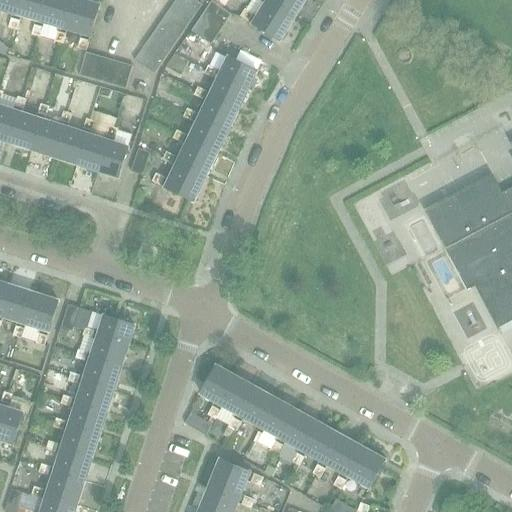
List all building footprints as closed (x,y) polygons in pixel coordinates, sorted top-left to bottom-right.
[(0,0),(0,8),(12,13),(8,27),(17,29),(21,15),(25,0),(0,0)] [(25,0),(21,15),(35,19),(31,34),(40,36),(44,22),(50,0),(25,0)] [(50,0),(44,22),(40,36),(54,40),(63,43),(67,29),(75,0),(50,0)] [(79,0),(75,0),(67,29),(81,33),(77,47),(86,50),(99,6),(79,0)] [(195,0),(175,0),(175,1),(195,14),(202,4),(195,0)] [(212,0),(205,10),(224,24),(232,14),(212,0)] [(245,8),(240,16),(253,24),(280,41),(293,20),(266,3),(260,0),(252,0),(247,9),(245,8)] [(260,0),(266,3),(293,20),(305,0),(260,0)] [(175,1),(169,11),(188,24),(195,14),(175,1)] [(205,10),(198,21),(217,34),(224,24),(205,10)] [(169,11),(162,21),(181,34),(188,24),(169,11)] [(162,21),(155,30),(174,44),(181,34),(162,21)] [(217,34),(198,21),(191,31),(210,44),(217,34)] [(155,30),(148,40),(167,54),(174,44),(155,30)] [(0,40),(0,52),(6,54),(9,43),(0,40)] [(148,40),(141,50),(160,64),(167,54),(148,40)] [(160,64),(141,50),(134,60),(154,74),(160,64)] [(208,65),(204,73),(218,80),(246,94),(257,71),(235,60),(229,57),(217,51),(210,66),(208,65)] [(79,75),(91,78),(97,55),(86,52),(79,75)] [(97,55),(91,78),(102,81),(109,59),(97,55)] [(109,59),(102,81),(114,85),(120,62),(109,59)] [(120,62),(114,85),(125,88),(132,66),(120,62)] [(194,95),(207,101),(236,115),(246,94),(218,80),(211,93),(198,87),(194,95)] [(142,93),(144,86),(137,84),(135,91),(142,93)] [(0,139),(3,140),(13,110),(16,98),(3,94),(3,92),(0,90),(0,139)] [(16,98),(13,110),(3,140),(26,148),(35,117),(21,113),(26,99),(17,96),(16,98)] [(183,116),(197,122),(225,136),(236,115),(207,101),(201,114),(187,108),(183,116)] [(40,103),(35,117),(26,148),(49,155),(59,125),(45,120),(49,106),(40,103)] [(59,125),(49,155),(72,162),(82,132),(67,127),(72,114),(63,111),(59,125)] [(82,132),(72,162),(95,170),(104,139),(109,126),(113,127),(116,119),(93,111),(90,120),(86,118),(82,132)] [(173,137),(186,144),(215,158),(225,136),(197,122),(190,136),(177,130),(173,137)] [(104,139),(95,170),(118,177),(128,147),(132,135),(117,130),(118,128),(113,127),(109,126),(104,139)] [(162,159),(176,165),(205,179),(215,158),(186,144),(180,157),(166,151),(162,159)] [(511,146),(511,147),(511,187),(502,193),(491,173),(423,210),(466,290),(474,286),(497,328),(511,319),(511,146)] [(143,174),(150,152),(138,148),(131,171),(143,174)] [(205,179),(176,165),(169,179),(156,172),(152,181),(166,187),(194,201),(205,179)] [(0,325),(3,316),(12,286),(0,281),(0,325)] [(12,286),(3,316),(17,321),(13,335),(21,338),(35,293),(12,286)] [(35,293),(21,338),(44,345),(49,331),(49,332),(59,301),(35,293)] [(73,331),(80,308),(68,304),(61,327),(73,331)] [(85,326),(83,335),(127,349),(134,325),(104,315),(99,331),(85,326)] [(83,335),(78,349),(75,358),(89,362),(120,372),(127,349),(83,335)] [(68,381),(82,385),(112,394),(120,372),(89,362),(85,377),(71,372),(68,381)] [(216,418),(223,406),(238,378),(216,366),(201,393),(215,401),(207,414),(215,418),(216,418)] [(223,406),(216,418),(229,425),(228,426),(236,430),(244,417),(259,390),(238,378),(223,406)] [(61,404),(74,408),(105,417),(112,394),(82,385),(77,400),(63,395),(61,404)] [(259,390),(244,417),(257,425),(250,437),(258,442),(265,429),(280,401),(259,390)] [(0,403),(0,438),(14,443),(23,413),(8,408),(12,395),(4,392),(0,403)] [(265,429),(258,442),(270,449),(278,453),(286,440),(301,413),(280,401),(265,429)] [(53,426),(67,431),(98,440),(105,417),(74,408),(70,422),(56,418),(53,426)] [(205,434),(211,424),(190,412),(184,423),(205,434)] [(278,453),(277,455),(291,463),(292,461),(299,465),(306,452),(322,424),(301,413),(286,440),(278,453)] [(322,424),(306,452),(319,460),(312,472),(320,477),(327,464),(342,436),(322,424)] [(46,449),(60,454),(90,463),(98,440),(67,431),(62,445),(49,441),(46,449)] [(342,436),(327,464),(341,471),(334,484),(341,488),(348,476),(363,447),(342,436)] [(363,447),(348,476),(362,483),(359,487),(367,492),(369,487),(370,487),(385,460),(363,447)] [(39,472),(52,476),(83,485),(90,463),(60,454),(56,468),(41,463),(39,472)] [(220,460),(211,483),(240,494),(246,480),(260,486),(263,477),(220,460)] [(31,495),(45,499),(76,508),(83,485),(52,476),(48,491),(34,486),(31,495)] [(211,483),(202,505),(220,511),(232,511),(237,502),(251,508),(254,500),(240,494),(211,483)] [(5,511),(17,511),(24,493),(12,489),(5,511)] [(74,511),(76,508),(45,499),(40,511),(34,511),(27,509),(25,511),(74,511)] [(335,511),(355,511),(357,510),(336,499),(330,509),(335,511)] [(367,511),(370,506),(360,502),(357,511),(359,511),(367,511)]
